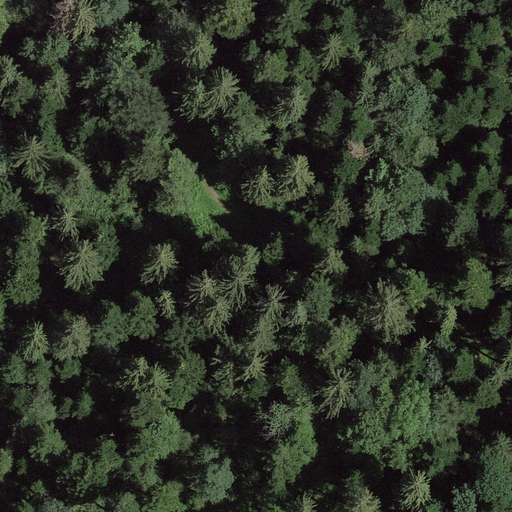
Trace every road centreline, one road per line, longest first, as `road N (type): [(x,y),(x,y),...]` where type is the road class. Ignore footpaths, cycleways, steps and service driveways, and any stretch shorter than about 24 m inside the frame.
road 1 (track): [(483,316),(373,320),(311,295),(264,251),(199,174),(172,123),(163,74),(179,0)]
road 2 (track): [(0,360),(131,271),(158,244),(199,174)]
